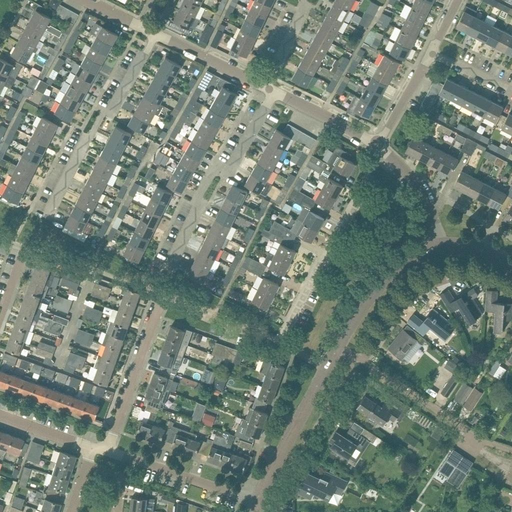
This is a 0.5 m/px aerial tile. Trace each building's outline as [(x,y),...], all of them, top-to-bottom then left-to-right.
[(186,0),(184,0),(179,10),(195,18),(200,7),(186,0)] [(254,0),(250,10),(266,17),(271,8),(254,0)] [(335,0),(334,2),(349,11),(354,0),(335,0)] [(424,0),(415,0),(412,7),(427,15),(432,4),(424,0)] [(489,4),(492,5),(495,0),(493,0),(482,0),(482,1),(478,10),(480,11),(482,7),(486,9),(489,4)] [(492,5),(502,10),(504,5),(495,0),(492,5)] [(334,2),(328,13),(343,21),(349,11),(334,2)] [(221,3),(215,14),(220,17),(226,5),(221,3)] [(55,14),(59,17),(64,7),(60,5),(55,14)] [(502,10),(511,15),(511,13),(511,9),(504,5),(502,10)] [(59,17),(64,19),(69,10),(64,7),(59,17)] [(412,7),(406,19),(421,26),(427,15),(412,7)] [(36,10),(30,21),(45,30),(51,18),(36,10)] [(64,19),(69,22),(74,13),(69,10),(64,19)] [(195,18),(179,10),(174,21),(181,25),(178,30),(189,36),(192,29),(190,28),(195,18)] [(250,10),(245,19),(261,27),(266,17),(250,10)] [(456,27),(466,32),(474,16),(475,13),(471,11),(470,14),(464,11),(456,27)] [(365,12),(362,18),(371,23),(374,17),(365,12)] [(74,13),(69,22),(74,24),(79,15),(74,13)] [(328,13),(322,24),(337,32),(343,21),(328,13)] [(215,14),(210,25),(215,28),(220,17),(215,14)] [(466,32),(476,37),(484,21),(474,16),(466,32)] [(362,18),(361,21),(359,24),(367,28),(371,23),(362,18)] [(245,19),(241,29),(257,37),(261,27),(245,19)] [(406,19),(401,30),(416,37),(421,26),(406,19)] [(81,20),(77,26),(82,29),(85,23),(81,20)] [(30,21),(24,32),(39,41),(45,30),(30,21)] [(476,37),(486,42),(494,26),(484,21),(476,37)] [(60,38),(65,41),(68,35),(74,24),(69,22),(63,32),(59,30),(56,36),(60,38)] [(322,24),(316,35),(331,43),(337,32),(322,24)] [(215,28),(210,25),(207,31),(212,34),(215,28)] [(77,26),(72,36),(77,38),(82,29),(77,26)] [(486,42),(495,47),(503,31),(494,26),(486,42)] [(102,27),(97,36),(113,45),(118,35),(102,27)] [(241,29),(236,39),(252,47),(257,37),(241,29)] [(401,30),(395,41),(410,49),(416,37),(401,30)] [(495,47),(505,52),(511,38),(511,35),(503,31),(495,47)] [(24,32),(18,43),(33,51),(35,53),(38,48),(35,47),(39,41),(24,32)] [(378,32),(372,46),(377,48),(383,35),(378,32)] [(316,35),(310,46),(325,54),(331,43),(316,35)] [(72,36),(67,45),(72,48),(77,38),(72,36)] [(97,36),(92,46),(107,55),(113,45),(97,36)] [(357,36),(354,41),(358,44),(362,38),(357,36)] [(60,38),(54,49),(59,51),(65,41),(60,38)] [(252,47),(236,39),(228,54),(238,58),(240,53),(247,57),(252,47)] [(354,41),(350,47),(355,50),(358,44),(354,41)] [(410,49),(395,41),(390,53),(405,60),(410,49)] [(33,51),(18,43),(11,54),(26,63),(33,51)] [(364,43),(362,47),(368,50),(368,49),(377,53),(378,50),(376,50),(371,47),(369,46),(364,43)] [(67,45),(64,51),(69,53),(72,48),(67,45)] [(92,46),(86,55),(102,64),(107,55),(92,46)] [(310,46),(304,57),(319,65),(325,54),(310,46)] [(51,54),(48,60),(53,63),(59,51),(54,49),(50,47),(47,52),(51,54)] [(360,49),(357,55),(362,57),(365,51),(360,49)] [(86,55),(81,65),(97,74),(102,64),(86,55)] [(357,55),(351,65),(356,68),(359,69),(362,64),(359,62),(362,57),(357,55)] [(385,55),(378,66),(393,74),(399,63),(385,55)] [(165,57),(160,67),(176,76),(181,66),(165,57)] [(304,57),(298,67),(313,76),(319,65),(304,57)] [(345,57),(342,63),(346,66),(350,60),(345,57)] [(0,58),(0,70),(9,76),(15,79),(22,65),(15,62),(13,65),(0,58)] [(60,58),(56,64),(61,67),(65,61),(60,58)] [(48,60),(45,66),(39,77),(43,79),(53,63),(48,60)] [(188,70),(197,75),(202,67),(192,62),(188,70)] [(346,66),(342,63),(338,69),(343,71),(346,66)] [(56,64),(51,73),(56,76),(61,67),(56,64)] [(81,65),(76,74),(92,83),(97,74),(81,65)] [(356,68),(351,65),(348,71),(353,74),(356,68)] [(378,66),(372,77),(387,85),(393,74),(378,66)] [(160,67),(155,77),(170,85),(176,76),(160,67)] [(313,76),(298,67),(292,79),(307,87),(313,76)] [(0,70),(0,83),(4,85),(9,76),(0,70)] [(56,76),(51,73),(46,83),(48,84),(51,86),(56,76)] [(76,74),(71,84),(86,93),(92,83),(76,74)] [(336,74),(330,85),(334,87),(340,77),(336,74)] [(35,89),(40,80),(32,76),(27,85),(35,89)] [(345,76),(339,87),(344,89),(350,79),(345,76)] [(155,77),(149,86),(165,95),(170,85),(155,77)] [(372,77),(366,88),(381,96),(387,85),(372,77)] [(439,94),(450,99),(458,84),(447,79),(444,85),(441,90),(439,94)] [(46,83),(40,80),(35,89),(43,93),(48,84),(46,83)] [(432,85),(441,90),(444,85),(434,80),(432,85)] [(189,83),(183,93),(188,95),(194,86),(189,83)] [(71,84),(65,93),(81,102),(86,93),(71,84)] [(450,99),(462,105),(469,90),(458,84),(450,99)] [(330,85),(326,91),(331,93),(334,87),(330,85)] [(439,95),(439,94),(441,90),(432,85),(429,90),(439,95)] [(26,86),(21,94),(23,95),(24,95),(29,98),(33,90),(26,86)] [(149,86),(144,96),(160,104),(165,95),(149,86)] [(223,86),(216,98),(231,106),(237,95),(223,86)] [(202,90),(198,87),(194,93),(199,96),(202,90)] [(344,89),(339,87),(336,93),(341,95),(344,89)] [(366,88),(360,98),(375,107),(381,96),(366,88)] [(20,94),(15,91),(10,89),(7,95),(20,101),(23,95),(21,94),(20,94)] [(436,100),(439,95),(429,90),(427,95),(436,100)] [(462,105),(473,111),(481,96),(469,90),(462,105)] [(65,93),(60,103),(76,111),(81,102),(65,93)] [(183,93),(178,102),(183,105),(188,95),(183,93)] [(44,94),(41,100),(46,103),(49,97),(44,94)] [(434,104),(436,100),(427,95),(424,100),(434,104)] [(144,96),(139,105),(154,114),(160,104),(144,96)] [(375,107),(360,98),(355,96),(348,109),(354,113),(356,111),(369,118),(375,107)] [(473,111),(484,117),(492,102),(481,96),(473,111)] [(191,98),(186,109),(190,111),(196,101),(191,98)] [(216,98),(210,108),(225,117),(231,106),(216,98)] [(431,109),(434,104),(424,100),(422,104),(431,109)] [(178,102),(173,112),(178,114),(183,105),(178,102)] [(492,102),(484,117),(495,123),(503,107),(492,102)] [(76,111),(60,103),(55,113),(70,121),(76,111)] [(429,114),(431,109),(422,104),(419,109),(429,114)] [(139,105),(133,115),(149,124),(154,114),(139,105)] [(12,106),(9,113),(13,115),(17,109),(12,106)] [(210,108),(204,119),(219,128),(225,117),(210,108)] [(190,111),(186,109),(182,114),(187,117),(190,111)] [(173,112),(167,121),(172,124),(178,114),(173,112)] [(496,126),(511,134),(511,115),(509,114),(507,118),(502,116),(496,126)] [(149,124),(133,115),(128,125),(144,133),(149,124)] [(443,115),(440,120),(446,123),(449,118),(443,115)] [(420,121),(433,127),(435,122),(423,116),(420,121)] [(17,117),(12,127),(17,129),(22,120),(17,117)] [(42,117),(37,127),(53,135),(58,125),(42,117)] [(176,125),(173,130),(178,133),(184,122),(179,119),(176,125)] [(204,119),(198,130),(213,138),(219,128),(204,119)] [(476,132),(474,137),(487,144),(490,139),(482,135),(483,133),(483,132),(484,130),(484,128),(483,124),(481,123),(476,132)] [(288,124),(282,133),(287,136),(292,127),(288,124)] [(115,126),(110,136),(126,144),(131,134),(115,126)] [(462,131),(474,137),(476,132),(465,126),(462,131)] [(12,127),(7,136),(12,138),(17,129),(12,127)] [(37,127),(32,137),(48,145),(53,135),(37,127)] [(297,130),(292,127),(287,136),(291,138),(292,139),(297,130)] [(447,128),(444,133),(450,136),(453,131),(447,128)] [(159,136),(164,139),(167,133),(162,130),(159,136)] [(178,133),(173,130),(170,136),(175,139),(178,133)] [(198,130),(192,141),(206,149),(213,138),(198,130)] [(276,130),(270,141),(284,149),(291,138),(287,136),(282,133),(276,130)] [(302,132),(297,130),(292,139),(297,141),(302,132)] [(306,135),(302,132),(297,141),(301,144),(306,135)] [(458,134),(455,140),(464,144),(467,138),(458,134)] [(311,138),(306,135),(301,144),(306,147),(311,138)] [(12,138),(7,136),(4,142),(9,145),(12,138)] [(110,136),(105,146),(121,154),(126,144),(110,136)] [(32,137),(27,146),(43,155),(48,145),(32,137)] [(405,152),(417,158),(425,143),(413,137),(405,152)] [(316,140),(311,138),(306,147),(307,147),(311,149),(316,140)] [(461,151),(466,153),(473,141),(468,138),(461,151)] [(192,141),(186,152),(200,160),(206,149),(192,141)] [(270,141),(264,152),(278,160),(284,149),(270,141)] [(473,141),(466,153),(472,156),(476,148),(484,152),(486,148),(478,144),(473,141)] [(417,158),(428,163),(436,148),(425,143),(417,158)] [(27,146),(22,156),(38,164),(43,155),(27,146)] [(105,146),(100,156),(116,164),(121,154),(105,146)] [(308,155),(311,149),(307,147),(304,153),(303,152),(300,158),(304,161),(308,155)] [(348,160),(351,155),(337,147),(327,164),(349,176),(355,164),(348,160)] [(168,148),(164,154),(169,157),(172,151),(168,148)] [(428,163),(439,169),(447,154),(436,148),(428,163)] [(505,150),(502,155),(508,158),(511,153),(505,150)] [(145,154),(140,151),(136,158),(141,160),(145,154)] [(484,156),(495,162),(497,157),(487,151),(484,156)] [(186,152),(179,163),(194,171),(200,160),(186,152)] [(264,152),(257,163),(272,171),(278,160),(264,152)] [(164,154),(161,160),(166,163),(169,157),(164,154)] [(447,154),(439,169),(451,175),(458,160),(447,154)] [(22,156),(17,166),(33,174),(38,164),(22,156)] [(100,156),(96,166),(111,174),(116,164),(100,156)] [(304,161),(300,158),(296,164),(301,167),(304,161)] [(325,183),(322,190),(336,198),(343,186),(329,178),(331,173),(322,168),(321,167),(310,161),(307,166),(322,174),(319,180),(325,183)] [(7,173),(12,175),(28,183),(33,174),(17,166),(11,163),(7,173)] [(179,163),(173,174),(188,182),(194,171),(179,163)] [(257,163),(251,173),(266,182),(272,171),(257,163)] [(96,166),(91,175),(107,183),(111,174),(96,166)] [(145,178),(150,180),(155,170),(150,167),(145,178)] [(130,171),(125,180),(130,183),(135,173),(130,171)] [(453,186),(465,193),(473,178),(461,171),(453,186)] [(266,182),(251,173),(245,185),(260,193),(266,182)] [(188,182),(173,174),(167,185),(182,193),(188,182)] [(291,174),(287,180),(292,183),(295,177),(291,174)] [(12,175),(7,185),(23,193),(28,183),(12,175)] [(91,175),(86,185),(102,193),(107,183),(91,175)] [(465,193),(476,198),(484,183),(473,178),(465,193)] [(125,180),(120,190),(125,193),(130,183),(125,180)] [(287,180),(281,191),(286,193),(292,183),(287,180)] [(476,198),(487,204),(495,189),(484,183),(476,198)] [(23,193),(7,185),(2,195),(18,203),(23,193)] [(86,185),(81,195),(97,203),(102,193),(86,185)] [(232,185),(226,197),(242,204),(247,193),(232,185)] [(157,187),(151,198),(166,205),(172,194),(157,187)] [(294,188),(291,194),(304,201),(307,196),(294,188)] [(132,189),(126,200),(131,202),(136,191),(132,189)] [(495,189),(487,204),(499,210),(506,195),(495,189)] [(120,190),(115,200),(120,203),(125,193),(120,190)] [(336,198),(322,190),(316,201),(330,209),(336,198)] [(286,193),(281,191),(275,202),(280,205),(286,193)] [(301,212),(297,219),(318,231),(324,219),(310,211),(313,206),(304,201),(291,194),(288,199),(305,208),(303,213),(301,212)] [(81,195),(76,204),(92,213),(97,203),(81,195)] [(226,197),(221,208),(236,215),(242,204),(226,197)] [(151,198),(146,209),(161,217),(166,205),(151,198)] [(126,200),(120,211),(125,213),(131,202),(126,200)] [(76,204),(71,214),(87,222),(92,213),(76,204)] [(221,208),(215,219),(231,226),(236,215),(221,208)] [(146,209),(140,220),(155,228),(161,217),(146,209)] [(110,210),(106,219),(110,222),(115,213),(110,210)] [(120,211),(115,222),(120,224),(125,213),(120,211)] [(87,222),(71,214),(66,224),(64,229),(85,240),(87,235),(82,232),(87,222)] [(106,219),(101,229),(106,232),(110,222),(106,219)] [(215,219),(210,230),(225,237),(231,226),(215,219)] [(318,231),(297,219),(294,224),(301,227),(297,234),(311,242),(318,231)] [(140,220),(135,231),(150,239),(155,228),(140,220)] [(272,227),(285,234),(288,228),(275,221),(272,227)] [(115,222),(109,233),(114,236),(115,235),(118,237),(121,232),(117,230),(120,224),(115,222)] [(258,233),(281,244),(283,239),(261,228),(258,233)] [(210,230),(205,241),(220,249),(225,237),(210,230)] [(135,231),(129,243),(144,250),(150,239),(135,231)] [(251,237),(247,234),(243,241),(248,243),(251,237)] [(205,241),(199,252),(214,260),(220,249),(205,241)] [(144,250),(129,243),(124,254),(126,256),(126,257),(126,259),(127,261),(129,261),(131,261),(133,260),(133,259),(139,262),(144,250)] [(281,244),(275,256),(290,263),(295,251),(281,244)] [(199,252),(194,263),(209,271),(214,260),(199,252)] [(275,256),(268,252),(262,264),(284,275),(290,263),(275,256)] [(40,258),(36,269),(54,275),(58,263),(39,257),(39,258),(40,258)] [(247,257),(244,262),(256,268),(259,263),(247,257)] [(256,268),(244,262),(242,267),(254,273),(256,268)] [(209,271),(194,263),(188,275),(203,282),(209,271)] [(36,269),(32,281),(48,287),(48,286),(50,287),(54,275),(36,269)] [(65,273),(63,278),(79,284),(81,278),(84,280),(86,272),(82,270),(79,278),(65,273)] [(68,294),(72,295),(77,297),(79,291),(76,290),(79,284),(63,278),(60,285),(70,288),(68,294)] [(263,278),(258,290),(273,297),(279,285),(263,278)] [(32,281),(28,292),(40,297),(40,296),(44,298),(48,287),(32,281)] [(95,283),(93,289),(109,295),(111,289),(95,283)] [(124,294),(122,300),(135,305),(139,293),(140,294),(140,293),(123,287),(121,293),(124,294)] [(449,290),(441,294),(452,312),(459,308),(469,325),(477,320),(476,319),(481,316),(481,314),(482,314),(473,299),(478,296),(473,288),(455,300),(449,290)] [(109,295),(93,289),(91,295),(107,301),(109,295)] [(227,295),(240,301),(243,295),(230,289),(227,295)] [(273,297),(258,290),(252,301),(267,309),(273,297)] [(495,312),(494,332),(502,332),(503,320),(511,321),(511,314),(511,309),(511,304),(496,303),(497,291),(488,290),(488,300),(487,311),(495,312)] [(23,304),(40,310),(42,303),(39,302),(40,297),(28,292),(23,304)] [(56,295),(54,301),(70,307),(72,301),(56,295)] [(113,309),(112,310),(131,316),(135,305),(122,300),(118,311),(113,309)] [(70,307),(54,301),(52,307),(68,313),(70,307)] [(23,304),(19,316),(32,320),(32,319),(37,321),(42,310),(40,310),(23,304)] [(87,306),(84,312),(101,318),(103,312),(87,306)] [(414,314),(408,321),(416,327),(425,334),(429,328),(445,340),(451,333),(455,327),(446,319),(433,309),(423,322),(414,314)] [(111,322),(110,322),(127,328),(131,316),(112,310),(110,316),(116,318),(114,323),(111,322)] [(101,318),(84,312),(82,318),(98,324),(101,318)] [(43,323),(43,324),(62,331),(64,324),(66,319),(54,315),(52,320),(48,318),(46,324),(43,323)] [(19,316),(15,327),(28,332),(32,320),(19,316)] [(110,322),(106,333),(123,339),(127,328),(110,322)] [(62,331),(43,324),(42,327),(45,327),(44,330),(60,336),(62,331)] [(187,346),(192,332),(184,329),(184,331),(171,326),(167,339),(180,343),(180,344),(187,346)] [(15,327),(11,338),(24,343),(28,332),(15,327)] [(78,329),(76,336),(92,342),(94,335),(78,329)] [(389,349),(401,359),(416,341),(422,345),(426,340),(416,332),(412,337),(403,330),(396,338),(397,339),(389,349)] [(105,346),(119,351),(123,339),(106,333),(102,345),(105,346)] [(92,342),(76,336),(74,341),(90,347),(92,342)] [(24,343),(11,338),(7,349),(6,348),(6,349),(20,354),(24,343)] [(167,339),(162,351),(182,358),(184,353),(177,350),(180,344),(180,343),(167,339)] [(40,342),(37,348),(53,354),(55,348),(40,342)] [(212,355),(213,355),(218,357),(222,345),(216,343),(212,355)] [(228,347),(222,345),(218,357),(223,359),(228,347)] [(98,356),(98,357),(114,363),(119,351),(105,346),(101,357),(98,356)] [(233,349),(228,347),(223,359),(229,361),(233,349)] [(53,354),(37,348),(35,354),(47,358),(45,363),(52,366),(54,363),(51,359),(53,354)] [(239,351),(233,349),(229,361),(234,363),(239,351)] [(239,349),(239,351),(234,363),(239,364),(244,350),(239,349)] [(162,363),(160,369),(175,374),(176,375),(176,374),(179,375),(181,370),(176,368),(172,367),(174,360),(178,361),(181,362),(182,358),(162,351),(158,362),(162,363)] [(70,352),(68,359),(84,364),(86,358),(70,352)] [(7,361),(6,363),(15,366),(17,358),(4,353),(2,359),(7,361)] [(455,356),(452,360),(459,365),(462,362),(455,356)] [(94,368),(97,369),(110,374),(114,363),(98,357),(94,368)] [(259,372),(267,374),(280,379),(284,367),(272,362),(272,360),(264,358),(259,372)] [(84,364),(68,359),(66,364),(64,370),(73,373),(75,368),(82,370),(84,364)] [(488,372),(498,378),(504,369),(499,366),(501,362),(497,359),(488,372)] [(22,360),(19,367),(27,370),(30,363),(22,360)] [(444,367),(456,376),(458,373),(457,365),(449,360),(444,367)] [(31,372),(40,375),(43,367),(34,364),(31,372)] [(44,377),(52,380),(55,372),(47,369),(44,377)] [(110,374),(97,369),(93,381),(107,386),(107,385),(107,384),(110,374)] [(154,373),(150,386),(168,393),(175,375),(175,374),(160,369),(158,375),(154,373)] [(0,385),(7,388),(11,375),(0,370),(0,385)] [(205,382),(211,384),(216,373),(209,370),(205,382)] [(218,372),(213,387),(222,391),(227,375),(218,372)] [(57,381),(65,384),(68,376),(59,373),(57,381)] [(267,374),(262,387),(275,391),(280,379),(267,374)] [(7,388),(19,393),(24,379),(23,379),(11,375),(7,388)] [(19,393),(32,397),(37,384),(29,381),(31,378),(25,375),(23,379),(24,379),(19,393)] [(452,375),(440,393),(448,397),(459,380),(452,375)] [(69,386),(77,388),(80,381),(72,378),(69,386)] [(82,390),(90,393),(93,385),(85,382),(82,390)] [(454,400),(459,403),(471,387),(465,383),(454,400)] [(32,397),(44,402),(49,388),(37,384),(32,397)] [(149,398),(147,405),(159,409),(162,410),(168,393),(150,386),(146,397),(149,398)] [(95,395),(103,398),(105,390),(97,387),(95,395)] [(256,397),(254,403),(266,407),(268,402),(271,403),(275,391),(262,387),(258,398),(256,397)] [(44,402),(57,406),(62,393),(49,388),(44,402)] [(463,406),(471,411),(483,393),(475,388),(463,406)] [(365,395),(357,407),(369,415),(370,413),(385,423),(388,418),(390,415),(396,419),(403,409),(407,412),(411,407),(410,406),(385,390),(380,397),(385,401),(382,406),(365,395)] [(57,406),(69,411),(74,397),(62,393),(57,406)] [(69,411),(82,415),(87,402),(74,397),(69,411)] [(87,402),(82,415),(95,420),(100,406),(87,402)] [(249,408),(245,420),(263,426),(267,414),(264,413),(266,407),(254,403),(252,409),(249,408)] [(136,434),(148,439),(153,426),(154,423),(159,409),(147,405),(145,410),(151,412),(147,423),(141,421),(136,434)] [(205,413),(201,423),(210,426),(214,416),(205,413)] [(263,426),(245,420),(243,419),(241,425),(247,428),(246,433),(244,432),(242,438),(253,443),(255,437),(259,438),(263,426)] [(161,440),(168,442),(173,427),(172,426),(173,423),(167,421),(165,428),(154,423),(153,426),(148,439),(160,443),(161,440)] [(172,447),(184,452),(191,433),(173,427),(168,442),(173,444),(172,447)] [(332,443),(329,447),(348,459),(357,446),(361,449),(367,439),(350,428),(345,436),(335,430),(328,441),(332,443)] [(501,429),(498,433),(504,437),(507,433),(501,429)] [(0,431),(0,448),(6,450),(12,436),(0,432),(0,431)] [(197,452),(203,454),(207,443),(206,443),(201,441),(200,443),(194,441),(196,435),(191,433),(184,452),(195,456),(197,452)] [(12,436),(6,450),(23,456),(28,444),(22,442),(23,440),(12,436)] [(207,460),(219,464),(224,451),(223,451),(225,445),(207,439),(206,443),(207,443),(203,454),(208,456),(207,460)] [(26,459),(32,461),(38,444),(32,441),(26,459)] [(239,446),(251,450),(253,445),(241,441),(239,446)] [(32,461),(37,463),(44,446),(38,444),(32,461)] [(224,451),(219,464),(231,469),(236,456),(228,453),(231,445),(226,444),(225,445),(223,451),(224,451)] [(59,451),(55,462),(72,468),(75,456),(59,451)] [(236,456),(231,469),(243,473),(246,463),(249,465),(252,457),(246,455),(244,459),(236,456)] [(438,471),(448,478),(456,467),(446,460),(438,471)] [(55,462),(51,475),(68,480),(72,468),(55,462)] [(456,467),(448,478),(447,480),(458,488),(467,474),(456,467)] [(299,493),(311,498),(314,492),(329,499),(333,490),(341,494),(346,482),(325,473),(323,478),(320,477),(319,479),(306,473),(300,486),(302,486),(299,493)] [(21,475),(19,484),(25,486),(28,477),(21,475)] [(39,490),(38,492),(42,492),(57,497),(59,490),(64,492),(68,480),(51,475),(48,487),(44,486),(43,491),(39,490)] [(0,511),(3,503),(8,505),(12,494),(6,492),(4,500),(0,498),(0,511)] [(43,504),(41,511),(44,511),(57,511),(60,504),(56,502),(57,497),(42,492),(38,492),(35,502),(43,504)] [(161,502),(173,506),(176,499),(163,495),(161,502)] [(147,498),(132,497),(131,509),(153,511),(155,500),(147,499),(147,498)]
